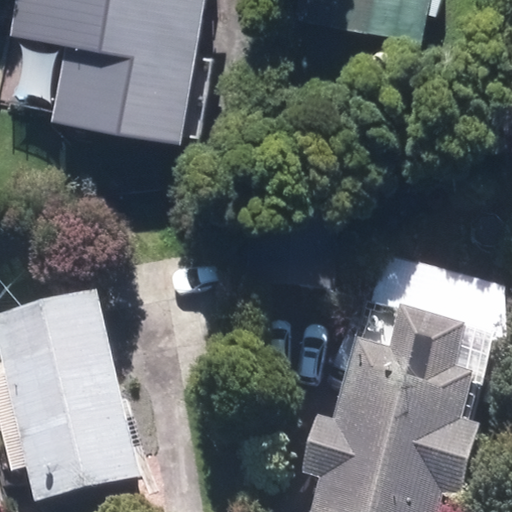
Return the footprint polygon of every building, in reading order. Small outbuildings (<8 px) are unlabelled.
[(13,0),(7,41),(21,43),(13,94),(57,101),(53,127),(187,148),(209,0),(13,0)] [(297,0),(293,26),(420,46),(426,0),(297,0)] [(256,211),(250,298),(333,304),(339,217),(256,211)] [(0,419),(15,481),(29,478),(37,511),(57,511),(150,490),(107,312),(0,337),(0,358),(8,390),(0,391),(0,419)] [(305,492),(326,498),(322,511),(444,511),(447,502),(460,506),(477,439),(464,436),(486,348),(371,319),(343,431),(322,426),(305,492)]
